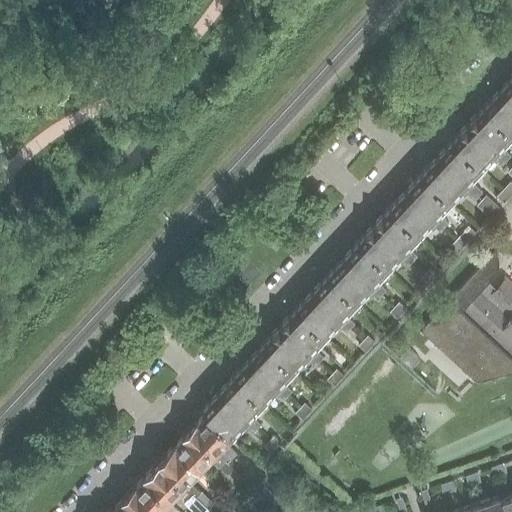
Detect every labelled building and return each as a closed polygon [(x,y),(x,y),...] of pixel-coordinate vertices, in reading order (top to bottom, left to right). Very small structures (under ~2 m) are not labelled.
[(511,74),(497,91),(511,105),(511,74)] [(511,105),(497,91),(481,108),(508,134),(511,129),(511,105)] [(497,146),(508,134),(481,108),(466,125),(504,161),(508,156),(497,146)] [(466,125),(450,141),(477,167),(489,154),(501,164),(504,161),(466,125)] [(466,179),(477,167),(450,141),(435,158),(476,197),(481,192),(466,179)] [(435,158),(419,175),(446,200),(458,188),(472,201),(476,197),(435,158)] [(435,212),(446,200),(419,175),(404,191),(442,227),(446,223),(435,212)] [(505,186),(500,191),(507,197),(511,192),(505,186)] [(404,191),(388,208),(415,233),(426,221),(437,232),(442,227),(404,191)] [(500,191),(495,195),(502,202),(507,197),(500,191)] [(485,195),(481,200),(487,206),(492,201),(485,195)] [(481,200),(476,204),(483,210),(487,206),(481,200)] [(498,207),(492,201),(487,206),(494,212),(498,207)] [(494,212),(487,206),(483,210),(489,216),(494,212)] [(404,245),(415,233),(388,208),(373,225),(411,261),(416,256),(404,245)] [(373,225),(357,241),(384,267),(395,255),(407,266),(411,261),(373,225)] [(468,226),(463,231),(470,237),(475,232),(468,226)] [(463,231),(459,236),(465,242),(470,237),(463,231)] [(459,236),(454,241),(461,247),(465,242),(459,236)] [(373,279),(384,267),(357,241),(342,258),(380,294),(384,289),(373,279)] [(456,252),(461,247),(454,241),(449,246),(456,252)] [(342,258),(326,275),(353,300),(364,288),(375,299),(380,294),(342,258)] [(435,274),(429,268),(424,273),(431,279),(435,274)] [(511,284),(504,277),(503,278),(495,287),(476,269),(422,326),(422,327),(421,328),(421,329),(421,330),(421,331),(422,331),(473,379),(474,379),(475,380),(477,380),(478,380),(511,369),(511,284)] [(431,279),(424,273),(419,278),(426,284),(431,279)] [(344,310),(353,300),(326,275),(311,291),(349,327),(355,320),(344,310)] [(311,291),(295,308),(322,334),(335,319),(346,330),(349,327),(311,291)] [(405,307),(399,301),(394,306),(401,312),(405,307)] [(396,317),(401,312),(394,306),(390,311),(396,317)] [(313,343),(322,334),(295,308),(280,325),(318,361),(325,354),(313,343)] [(280,325),(264,341),(291,367),(303,354),(315,365),(318,361),(280,325)] [(374,342),(367,335),(363,340),(370,346),(374,342)] [(366,351),(370,346),(363,340),(358,345),(366,351)] [(280,379),(291,367),(264,341),(248,358),(287,395),(292,390),(280,379)] [(407,348),(399,356),(410,367),(418,359),(407,348)] [(248,358),(233,375),(260,400),(272,387),(284,398),(287,395),(248,358)] [(344,374),(337,368),(332,373),(339,379),(344,374)] [(334,385),(339,379),(332,373),(327,378),(334,385)] [(249,413),(260,400),(233,375),(217,391),(256,428),(260,423),(249,413)] [(202,408),(206,412),(229,434),(241,421),(252,432),(256,428),(217,391),(202,408)] [(312,408),(305,402),(300,407),(307,413),(312,408)] [(302,418),(307,413),(300,407),(295,412),(302,418)] [(218,446),(229,434),(206,412),(190,428),(225,461),(229,457),(218,446)] [(190,428),(175,444),(198,466),(209,456),(220,467),(225,461),(190,428)] [(280,442),(273,436),(269,441),(276,447),(280,442)] [(276,447),(269,441),(264,446),(271,452),(276,447)] [(187,478),(198,466),(175,444),(159,461),(194,494),(199,489),(187,478)] [(225,461),(233,469),(237,464),(229,457),(225,461)] [(194,494),(159,461),(143,477),(167,499),(179,487),(189,497),(184,503),(193,511),(206,511),(209,509),(202,502),(193,495),(194,494)] [(226,476),(233,469),(225,461),(220,467),(218,468),(226,476)] [(506,471),(503,462),(497,465),(500,473),(506,471)] [(500,473),(497,465),(491,467),(494,475),(500,473)] [(480,480),(477,472),(472,473),(475,482),(480,480)] [(469,484),(475,482),(472,473),(466,475),(469,484)] [(160,511),(158,509),(167,499),(143,477),(128,493),(147,511),(160,511)] [(455,489),(452,480),(446,482),(449,491),(455,489)] [(442,493),(449,491),(446,482),(440,484),(442,493)] [(423,500),(429,498),(425,488),(420,491),(423,500)] [(194,494),(193,495),(202,502),(207,496),(199,489),(194,494)] [(147,511),(128,493),(111,510),(113,511),(147,511)] [(510,511),(504,493),(479,501),(482,511),(510,511)] [(404,506),(401,497),(395,499),(397,508),(404,506)] [(482,511),(479,501),(454,510),(454,511),(482,511)] [(385,511),(383,503),(376,506),(378,511),(385,511)]
